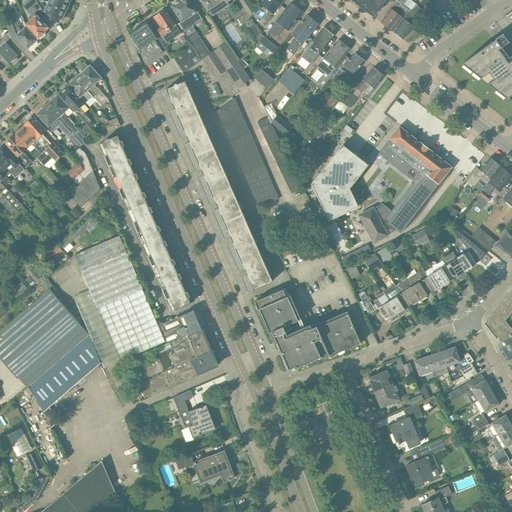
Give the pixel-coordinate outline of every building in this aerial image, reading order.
[(29,0),(22,6),(31,15),(29,17),(32,20),(26,25),(31,31),(38,39),(39,38),(41,39),(46,35),(44,33),(45,32),(44,32),(48,29),(41,21),(34,13),(41,7),(36,0),(29,0)] [(51,19),(58,22),(60,18),(62,19),(62,17),(64,16),(65,14),(64,13),(65,11),(49,4),(50,2),(44,0),(38,0),(41,4),(47,7),(45,11),(48,12),(48,15),(51,19)] [(68,7),(69,6),(68,5),(70,0),(71,1),(71,0),(44,0),(50,2),(49,4),(65,11),(67,7),(68,7)] [(180,0),(181,0),(171,6),(177,15),(181,21),(179,23),(184,30),(182,31),(186,37),(190,44),(200,38),(192,26),(202,19),(192,4),(189,0),(180,0)] [(227,2),(229,0),(201,0),(206,9),(208,11),(208,10),(212,17),(229,5),(227,2)] [(254,11),(247,0),(239,0),(247,12),(237,19),(242,26),(250,17),(252,16),(250,14),(254,11)] [(284,0),(264,0),(260,5),(265,9),(263,11),(265,13),(258,22),(263,27),(284,0)] [(352,0),(373,16),(379,8),(385,2),(387,4),(391,0),(352,0)] [(386,15),(380,22),(392,31),(396,25),(403,17),(406,15),(409,12),(412,9),(417,5),(417,6),(418,5),(417,5),(411,10),(410,10),(403,5),(405,2),(407,0),(397,0),(397,1),(396,2),(395,3),(390,10),(389,9),(385,14),(386,15)] [(291,2),(276,21),(268,32),(275,38),(284,27),(288,31),(303,12),(291,2)] [(398,26),(393,32),(403,40),(413,26),(410,23),(414,20),(412,18),(421,10),(417,6),(417,5),(412,9),(409,12),(406,15),(403,17),(396,25),(398,26)] [(12,10),(7,12),(12,24),(6,26),(9,33),(13,43),(15,45),(16,46),(20,42),(27,49),(31,45),(33,46),(37,42),(36,41),(37,40),(25,28),(21,31),(12,10)] [(159,14),(154,18),(159,26),(160,27),(157,29),(161,34),(157,36),(158,38),(164,48),(171,44),(169,41),(174,38),(181,33),(175,24),(171,18),(166,10),(164,11),(162,10),(159,12),(159,14)] [(318,23),(307,15),(291,35),(295,38),(286,49),(293,54),(302,43),(318,23)] [(154,41),(158,38),(157,36),(153,30),(147,22),(129,34),(139,50),(143,48),(151,60),(162,53),(154,41)] [(261,31),(254,23),(247,30),(254,38),(261,31)] [(311,64),(327,43),(333,36),(332,35),(332,36),(323,28),(323,27),(316,35),(312,41),(314,43),(302,57),(310,63),(311,64)] [(0,41),(0,53),(10,63),(11,63),(12,64),(18,59),(16,57),(18,56),(11,48),(15,45),(13,43),(9,33),(2,39),(0,41)] [(255,42),(257,44),(255,46),(270,58),(278,48),(272,43),(265,37),(260,33),(254,41),(255,42)] [(511,59),(508,63),(499,50),(509,42),(503,34),(495,39),(495,40),(493,41),(462,63),(481,78),(489,72),(494,79),(488,84),(507,99),(511,94),(511,59)] [(350,49),(338,40),(334,45),(333,45),(332,46),(333,47),(328,53),(317,67),(328,76),(350,49)] [(226,42),(202,59),(215,78),(226,70),(227,70),(238,88),(251,79),(249,76),(244,69),(243,68),(239,62),(239,61),(226,42)] [(202,60),(192,45),(192,46),(173,58),(183,73),(202,60)] [(10,63),(0,53),(0,69),(1,71),(10,63)] [(365,61),(355,53),(350,59),(349,58),(343,65),(332,78),(339,84),(348,74),(347,73),(349,70),(354,74),(365,61)] [(302,57),(298,63),(305,69),(310,63),(302,57)] [(242,59),(239,61),(239,62),(243,68),(248,65),(242,59)] [(84,71),(79,75),(100,98),(104,95),(94,84),(101,78),(90,65),(89,66),(88,67),(87,67),(86,67),(84,69),(84,71)] [(367,75),(357,88),(361,92),(362,91),(369,96),(381,80),(384,76),(373,67),(367,75)] [(304,81),(288,68),(279,80),(295,93),(304,81)] [(254,78),(260,83),(268,74),(261,69),(257,74),(254,78)] [(260,83),(266,88),(274,79),(268,74),(260,83)] [(70,83),(69,85),(85,103),(92,96),(93,97),(101,107),(105,103),(100,98),(79,75),(74,80),(73,79),(70,82),(70,83)] [(199,114),(185,81),(177,84),(177,83),(174,85),(174,86),(168,89),(167,88),(166,89),(181,123),(199,114)] [(62,91),(59,94),(87,124),(91,128),(95,125),(91,121),(92,120),(80,107),(84,105),(67,86),(66,87),(65,87),(62,89),(62,91)] [(341,99),(332,111),(340,101),(347,106),(349,107),(356,98),(347,91),(341,100),(341,99)] [(325,106),(332,111),(341,99),(334,94),(325,106)] [(51,101),(47,104),(83,144),(88,139),(80,130),(78,131),(74,126),(75,125),(69,117),(67,118),(63,114),(70,108),(58,95),(56,96),(54,96),(52,99),(51,101)] [(104,95),(100,98),(105,103),(108,100),(104,95)] [(235,98),(226,104),(228,109),(238,105),(235,98)] [(78,148),(79,147),(79,148),(83,144),(47,104),(43,108),(41,108),(39,111),(38,112),(37,114),(48,127),(49,127),(53,132),(59,127),(78,148)] [(226,104),(216,111),(220,118),(230,114),(228,109),(226,104)] [(238,105),(228,109),(230,114),(230,115),(240,110),(238,105)] [(240,110),(230,115),(232,120),(233,120),(243,116),(240,110)] [(214,147),(199,114),(181,123),(195,156),(214,147)] [(230,114),(220,118),(222,124),(232,120),(230,115),(230,114)] [(102,116),(100,118),(104,123),(108,131),(118,127),(120,126),(116,118),(109,121),(104,116),(103,117),(102,116)] [(243,116),(233,120),(235,125),(235,126),(245,121),(243,116)] [(28,122),(24,125),(46,149),(51,155),(57,161),(64,154),(54,142),(51,145),(42,135),(46,131),(40,124),(34,117),(32,118),(30,117),(28,120),(28,121),(28,122)] [(268,117),(257,122),(260,128),(271,123),(268,117)] [(232,120),(222,124),(225,130),(235,125),(233,120),(232,120)] [(277,127),(286,134),(292,127),(283,120),(277,127)] [(245,121),(235,126),(237,131),(248,127),(245,121)] [(271,123),(260,128),(262,133),(273,128),(271,123)] [(16,133),(15,134),(23,143),(28,148),(31,151),(35,147),(41,154),(36,158),(42,164),(44,166),(52,158),(56,162),(57,161),(51,155),(46,149),(24,125),(20,129),(18,129),(15,131),(16,133)] [(235,125),(225,130),(227,135),(237,131),(235,126),(235,125)] [(452,167),(399,126),(378,154),(413,181),(390,210),(382,204),(373,209),(372,208),(358,216),(374,244),(388,236),(388,235),(397,230),(401,232),(452,167)] [(248,127),(237,131),(240,137),(250,132),(248,127)] [(273,128),(262,133),(265,139),(276,134),(273,128)] [(237,131),(227,135),(230,141),(240,137),(237,131)] [(250,132),(240,137),(242,142),(252,138),(250,132)] [(315,133),(309,140),(313,144),(319,136),(315,133)] [(10,139),(5,143),(12,150),(27,167),(32,162),(23,152),(28,148),(23,143),(15,134),(14,135),(12,134),(9,137),(10,139)] [(276,134),(265,139),(268,145),(279,139),(276,134)] [(120,141),(118,135),(109,139),(108,139),(105,140),(106,141),(99,144),(114,178),(132,169),(130,165),(132,164),(130,159),(128,159),(122,147),(124,146),(122,140),(120,141)] [(240,137),(230,141),(232,147),(242,142),(240,137)] [(252,138),(242,142),(245,148),(255,143),(252,138)] [(279,139),(268,145),(270,150),(280,145),(280,146),(281,145),(279,139)] [(242,142),(232,147),(234,152),(245,148),(242,142)] [(255,143),(245,148),(247,153),(257,149),(255,143)] [(0,160),(6,167),(6,168),(7,168),(15,177),(20,173),(24,169),(9,153),(2,145),(0,147),(0,160)] [(280,145),(270,150),(273,156),(283,151),(280,146),(280,145)] [(342,145),(312,184),(329,220),(358,206),(349,188),(368,165),(342,145)] [(71,155),(84,169),(90,164),(85,154),(79,148),(79,147),(78,148),(71,155)] [(228,181),(214,147),(195,156),(210,189),(228,181)] [(245,148),(234,152),(237,158),(247,153),(245,148)] [(257,149),(247,153),(249,159),(260,154),(257,149)] [(283,151),(273,156),(276,161),(286,156),(283,151)] [(247,153),(237,158),(239,163),(249,159),(247,153)] [(260,154),(249,159),(252,164),(262,160),(260,154)] [(286,156),(276,161),(278,167),(288,162),(286,156)] [(501,167),(490,158),(478,172),(474,168),(464,179),(474,187),(480,179),(487,184),(501,167)] [(249,159),(239,163),(242,169),(252,164),(249,159)] [(0,178),(7,185),(11,181),(2,172),(6,168),(6,167),(0,160),(0,178)] [(262,160),(252,164),(254,170),(264,165),(262,160)] [(77,162),(71,168),(72,168),(67,173),(73,179),(84,169),(77,162)] [(288,162),(278,167),(281,172),(291,167),(288,162)] [(77,185),(85,177),(92,170),(90,164),(84,169),(73,179),(72,180),(77,185)] [(252,164),(242,169),(244,174),(254,170),(252,164)] [(264,165),(254,170),(257,175),(267,171),(264,165)] [(298,166),(292,169),(294,173),(296,178),(298,182),(305,174),(298,166)] [(291,167),(281,172),(284,177),(294,173),(292,169),(291,167)] [(489,183),(479,195),(487,202),(492,197),(488,194),(494,187),(499,191),(505,184),(511,176),(502,167),(495,175),(489,183)] [(134,174),(132,169),(114,178),(128,211),(147,203),(145,198),(146,197),(144,192),(142,192),(137,179),(138,179),(136,173),(134,174)] [(86,185),(95,195),(101,190),(92,170),(85,177),(89,182),(86,185)] [(254,170),(244,174),(246,180),(257,175),(254,170)] [(267,171),(257,175),(259,181),(269,176),(267,171)] [(294,173),(284,177),(286,183),(296,178),(294,173)] [(257,175),(246,180),(249,186),(259,181),(257,175)] [(269,176),(259,181),(261,187),(272,182),(269,176)] [(76,186),(89,200),(95,195),(86,185),(89,182),(85,177),(76,186)] [(296,178),(286,183),(289,188),(299,183),(298,182),(296,178)] [(243,214),(228,181),(210,189),(224,222),(243,214)] [(259,181),(249,186),(251,191),(261,187),(259,181)] [(272,182),(261,187),(264,192),(274,188),(272,182)] [(299,183),(289,188),(291,194),(301,189),(299,183)] [(76,186),(68,193),(81,207),(89,200),(76,186)] [(511,186),(502,199),(511,207),(511,186)] [(261,187),(251,191),(254,197),(264,192),(261,187)] [(274,188),(264,192),(266,198),(277,193),(274,188)] [(22,206),(8,191),(0,198),(0,201),(12,215),(22,206)] [(264,192),(254,197),(256,202),(266,198),(264,192)] [(277,193),(266,198),(269,203),(279,199),(277,193)] [(266,198),(256,202),(258,208),(269,203),(266,198)] [(142,244),(161,236),(159,231),(161,230),(159,225),(157,226),(151,213),(153,212),(151,207),(149,208),(147,203),(128,211),(142,244)] [(75,206),(69,212),(75,219),(81,213),(75,206)] [(459,212),(451,206),(444,215),(452,221),(459,212)] [(257,247),(243,214),(224,222),(238,255),(257,247)] [(493,246),(495,243),(497,241),(479,227),(483,222),(472,234),(471,237),(489,251),(493,246)] [(426,235),(429,239),(426,234),(434,230),(431,226),(423,230),(426,235)] [(495,244),(493,246),(511,259),(511,257),(511,233),(507,229),(497,241),(495,243),(495,244)] [(429,239),(426,235),(423,230),(412,236),(417,246),(429,240),(429,239)] [(468,250),(456,257),(465,272),(473,267),(472,266),(476,263),(475,262),(478,260),(479,261),(485,254),(478,247),(458,230),(454,233),(457,238),(459,237),(468,250)] [(90,291),(120,361),(165,342),(158,326),(120,236),(74,255),(90,291)] [(161,236),(142,244),(157,278),(176,269),(174,265),(175,264),(173,259),(171,259),(166,246),(167,246),(165,240),(163,241),(161,236)] [(405,239),(404,236),(399,238),(400,241),(400,242),(403,249),(410,246),(406,239),(405,239)] [(64,252),(58,245),(50,252),(56,259),(64,252)] [(255,289),(272,281),(257,247),(238,255),(254,290),(255,289)] [(452,251),(441,258),(442,261),(453,278),(457,275),(458,276),(465,272),(456,257),(452,251)] [(383,268),(381,263),(378,259),(375,253),(364,260),(371,271),(376,268),(378,271),(383,268)] [(442,261),(431,268),(442,286),(450,281),(449,280),(453,278),(442,261)] [(44,275),(35,265),(29,270),(38,280),(44,275)] [(355,265),(346,270),(351,278),(359,274),(355,265)] [(420,265),(415,268),(418,272),(431,292),(434,289),(435,291),(442,286),(431,268),(425,272),(420,265)] [(157,278),(172,312),(191,303),(188,298),(190,297),(187,292),(186,292),(180,279),(182,279),(180,273),(178,274),(176,269),(157,278)] [(418,272),(407,279),(420,300),(428,295),(427,294),(431,292),(418,272)] [(407,279),(395,286),(408,306),(412,304),(413,305),(420,300),(407,279)] [(16,298),(27,288),(21,282),(10,291),(16,298)] [(390,287),(383,291),(399,317),(407,312),(406,311),(410,309),(408,306),(395,286),(394,283),(389,286),(390,287)] [(290,305),(283,289),(254,302),(255,303),(256,303),(262,316),(261,316),(261,318),(264,317),(267,323),(265,324),(266,326),(268,325),(270,331),(269,332),(274,343),(277,342),(289,369),(296,366),(297,368),(299,367),(298,365),(311,360),(311,361),(314,360),(313,359),(319,356),(321,359),(322,358),(322,357),(328,354),(329,357),(331,356),(330,355),(343,349),(343,350),(346,349),(346,348),(358,342),(359,344),(361,343),(348,314),(317,328),(316,324),(308,328),(308,327),(285,337),(282,332),(290,328),(288,325),(298,320),(291,304),(290,305)] [(508,293),(486,320),(503,342),(511,336),(511,289),(508,293)] [(364,291),(359,294),(368,314),(375,310),(375,309),(377,308),(385,320),(389,318),(392,322),(399,317),(383,291),(376,296),(378,299),(374,302),(375,304),(373,306),(370,302),(369,302),(364,291)] [(172,341),(180,337),(201,328),(193,310),(158,326),(165,342),(166,344),(169,342),(172,341)] [(160,351),(155,353),(158,360),(130,372),(135,384),(138,382),(140,388),(144,397),(217,365),(210,350),(201,329),(201,328),(180,337),(172,341),(169,342),(169,343),(158,348),(160,351)] [(26,388),(13,399),(13,400),(30,385),(43,411),(101,363),(92,342),(89,335),(59,360),(26,388)] [(511,342),(502,348),(510,361),(511,359),(511,342)] [(441,352),(447,366),(460,362),(455,347),(441,352)] [(441,352),(428,356),(433,371),(435,377),(449,372),(447,366),(441,352)] [(462,375),(474,368),(471,363),(474,361),(468,353),(464,355),(468,365),(459,370),(462,375)] [(414,361),(419,376),(433,371),(428,356),(414,361)] [(414,376),(409,363),(403,365),(408,378),(413,376),(414,376)] [(478,374),(474,368),(462,375),(466,381),(478,374)] [(368,378),(375,393),(393,385),(387,370),(368,378)] [(473,379),(448,393),(453,401),(472,390),(478,400),(492,392),(485,380),(478,383),(475,377),(473,379)] [(393,385),(375,393),(381,407),(390,404),(399,400),(393,385)] [(424,385),(418,388),(421,395),(424,401),(430,398),(424,385)] [(193,397),(190,390),(173,397),(185,429),(189,427),(193,437),(215,429),(206,405),(188,412),(184,400),(193,397)] [(499,404),(492,392),(478,400),(485,412),(499,404)] [(424,401),(421,395),(409,400),(411,406),(416,404),(424,401)] [(401,444),(403,444),(402,442),(406,440),(410,447),(410,448),(420,443),(416,435),(414,436),(410,427),(412,426),(410,421),(422,416),(416,404),(411,406),(403,409),(407,418),(389,426),(393,434),(392,434),(395,443),(399,441),(400,442),(401,444)] [(473,420),(475,425),(486,419),(483,414),(473,420)] [(498,435),(511,427),(511,426),(505,415),(492,423),(498,435)] [(486,419),(475,425),(459,434),(462,438),(469,434),(469,436),(489,424),(486,419)] [(461,427),(454,431),(457,436),(459,434),(464,431),(461,427)] [(494,438),(491,439),(497,449),(499,452),(493,455),(496,460),(506,454),(503,449),(506,447),(511,444),(511,443),(511,427),(511,428),(510,428),(499,435),(498,435),(496,436),(494,438)] [(413,462),(405,466),(411,480),(412,479),(415,486),(439,476),(436,469),(434,470),(428,457),(446,449),(445,446),(456,441),(454,435),(442,440),(442,439),(438,440),(409,453),(413,462)] [(234,478),(224,451),(194,462),(191,454),(170,462),(172,468),(187,463),(191,474),(197,472),(201,482),(210,479),(209,477),(220,473),(224,482),(234,478)] [(42,467),(35,452),(26,456),(34,471),(42,467)] [(511,466),(511,458),(510,460),(506,454),(496,460),(499,466),(507,461),(511,467),(511,466)] [(44,509),(42,511),(101,511),(110,505),(118,498),(102,461),(50,504),(44,509)] [(31,498),(19,508),(19,511),(22,511),(34,502),(39,497),(49,477),(37,479),(37,480),(38,483),(38,484),(37,487),(37,488),(36,490),(35,492),(35,494),(33,496),(31,498)] [(430,502),(422,505),(424,511),(444,511),(441,505),(448,502),(446,497),(452,495),(448,486),(435,492),(438,497),(429,500),(430,502)] [(225,511),(235,508),(233,501),(212,509),(204,511),(225,511)]
